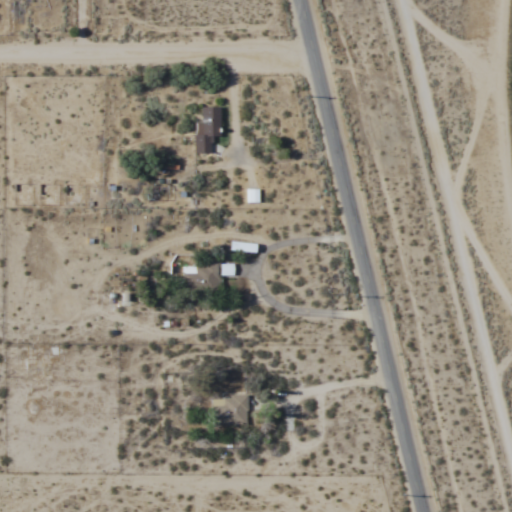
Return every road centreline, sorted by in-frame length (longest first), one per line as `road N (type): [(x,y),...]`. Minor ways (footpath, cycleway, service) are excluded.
road 1 (secondary): [(301,0),(424,511)]
road 2 (residential): [(316,58),(0,53)]
